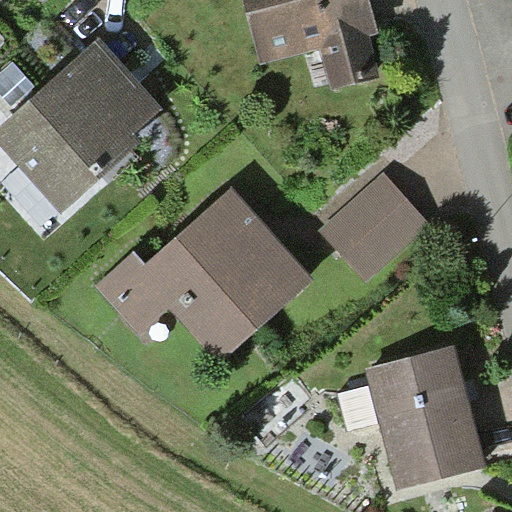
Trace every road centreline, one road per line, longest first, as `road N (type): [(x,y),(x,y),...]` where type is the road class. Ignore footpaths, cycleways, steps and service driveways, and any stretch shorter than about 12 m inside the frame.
road 1 (track): [(0,320),(116,429),(273,511)]
road 2 (residential): [(442,0),(511,254)]
